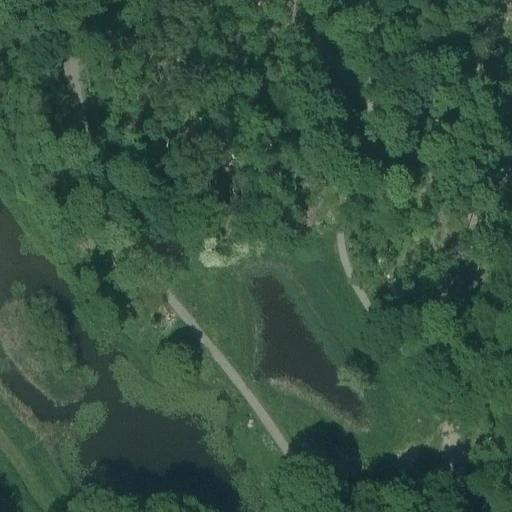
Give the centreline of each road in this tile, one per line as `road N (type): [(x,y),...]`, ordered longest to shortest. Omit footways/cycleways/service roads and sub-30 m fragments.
road 1 (unknown): [(299,0),(334,70),(445,122),(511,176)]
road 2 (unknown): [(511,324),(466,403),(467,452),(491,511)]
